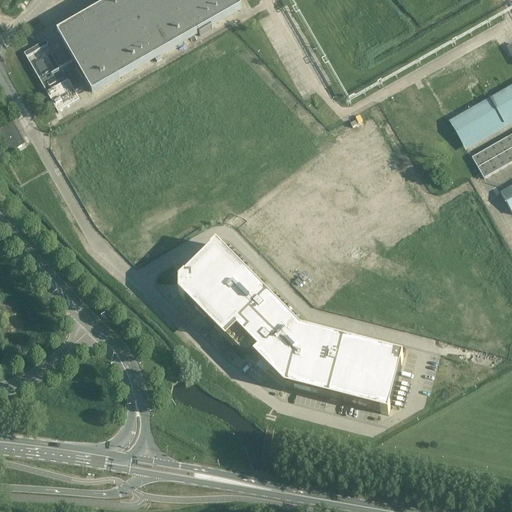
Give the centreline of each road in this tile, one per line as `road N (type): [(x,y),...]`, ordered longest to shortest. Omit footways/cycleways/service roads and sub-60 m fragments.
road 1 (unclassified): [(137,279),(204,238),(227,234),(309,316),(426,346),(407,411),(373,430),(275,404),(144,286)]
road 2 (unknown): [(248,150),(204,79),(192,78),(48,158)]
road 3 (unclassified): [(137,279),(96,239),(0,75)]
road 4 (primary): [(337,502),(141,459)]
road 5 (unclassified): [(511,21),(343,114)]
road 6 (primary): [(148,473),(337,502)]
road 7 (unknown): [(248,150),(91,231)]
road 8 (unknown): [(96,239),(120,243),(233,181)]
road 9 (tertiary): [(0,488),(103,494),(148,473)]
road 10 (tertiary): [(87,330),(122,373),(131,411),(121,442),(97,451)]
road 11 (tertiary): [(141,459),(145,422),(136,378),(94,323)]
